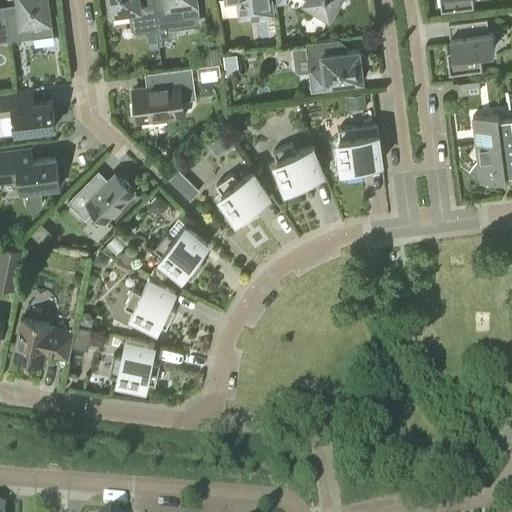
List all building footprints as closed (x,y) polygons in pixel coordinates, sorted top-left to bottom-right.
[(5,11),(9,40),(52,34),(48,0),(17,0),(19,9),(5,11)] [(156,21),(152,0),(109,0),(111,12),(129,9),(132,28),(136,32),(157,29),(156,21)] [(152,0),(156,21),(183,17),(181,3),(197,1),(196,0),(152,0)] [(273,15),(272,6),(270,0),(235,0),(238,19),(273,15)] [(302,0),(329,16),(338,0),(302,0)] [(0,40),(9,40),(5,11),(0,11),(0,40)] [(480,49),(495,47),(493,30),(489,31),(487,18),(448,22),(451,45),(447,46),(450,68),(482,64),(480,49)] [(159,48),(157,32),(149,33),(151,49),(159,48)] [(330,88),(329,83),(363,79),(362,75),(365,74),(367,70),(367,65),(367,61),(365,56),(362,53),(360,53),(359,49),(336,52),(334,39),(306,42),(309,67),(312,90),(330,88)] [(224,57),(225,68),(233,67),(232,56),(224,57)] [(220,75),(219,63),(206,65),(197,66),(199,78),(220,75)] [(186,98),(195,97),(191,67),(163,70),(164,85),(133,89),(137,121),(184,114),(182,103),(186,98)] [(454,80),(456,94),(479,91),(477,77),(454,80)] [(16,131),(55,126),(51,100),(26,103),(25,91),(0,94),(0,108),(1,115),(13,114),(16,131)] [(367,105),(365,92),(347,95),(349,108),(367,105)] [(233,125),(245,115),(238,106),(226,116),(233,125)] [(473,115),(478,159),(470,170),(481,179),(481,181),(484,181),(489,185),(493,180),(507,178),(506,173),(511,172),(511,116),(511,115),(499,117),(498,112),(473,115)] [(363,163),(382,161),(378,132),(359,135),(358,126),(338,128),(344,175),(364,173),(363,163)] [(231,141),(223,130),(208,140),(216,151),(231,141)] [(306,178),(324,171),(313,144),(295,151),(292,143),(273,150),(290,194),(309,187),(306,178)] [(43,202),(41,189),(59,186),(56,157),(27,161),(25,148),(0,151),(0,176),(8,175),(9,180),(20,178),(21,191),(25,191),(27,204),(29,207),(34,209),(38,209),(41,206),(43,202)] [(254,204),(270,193),(254,169),(238,180),(233,173),(216,184),(243,223),(259,212),(254,204)] [(105,220),(134,191),(115,173),(97,191),(87,181),(67,201),(85,218),(94,209),(105,220)] [(199,190),(190,181),(181,190),(184,193),(190,199),(199,190)] [(174,238),(167,232),(154,248),(191,277),(203,262),(196,256),(208,241),(186,223),(174,238)] [(116,252),(127,240),(118,231),(106,244),(116,252)] [(0,273),(17,276),(22,250),(0,245),(0,273)] [(124,250),(121,259),(131,263),(135,255),(124,250)] [(106,263),(110,256),(98,251),(93,262),(99,265),(106,263)] [(81,287),(83,276),(74,275),(73,279),(76,286),(81,287)] [(167,305),(176,288),(150,275),(141,292),(133,288),(124,306),(166,327),(175,309),(167,305)] [(69,357),(74,331),(49,326),(50,323),(23,318),(14,358),(20,359),(24,363),(31,364),(36,362),(42,363),(44,352),(69,357)] [(78,325),(74,345),(88,348),(92,329),(78,325)] [(155,383),(159,364),(151,362),(155,343),(126,337),(122,356),(113,354),(109,373),(155,383)]
